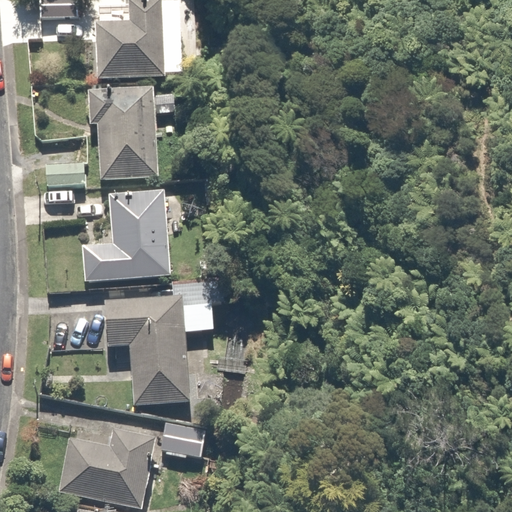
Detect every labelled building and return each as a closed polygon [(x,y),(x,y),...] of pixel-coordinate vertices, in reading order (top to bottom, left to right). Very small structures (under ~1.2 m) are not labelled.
[(77,0),(34,0),(36,21),(79,19),(77,0)] [(129,15),(88,16),(89,79),(160,77),(158,0),(146,0),(128,0),(129,15)] [(150,86),(87,90),(91,180),(155,177),(150,86)] [(85,161),(39,165),(42,191),(88,186),(85,161)] [(77,247),(80,283),(166,277),(160,187),(103,191),(106,245),(77,247)] [(211,298),(180,299),(180,314),(181,334),(212,333),(211,298)] [(180,314),(95,317),(96,347),(123,346),(125,407),(184,405),(181,334),(180,314)] [(54,435),(44,491),(140,507),(143,489),(162,492),(167,460),(145,456),(150,431),(109,424),(105,443),(54,435)]
